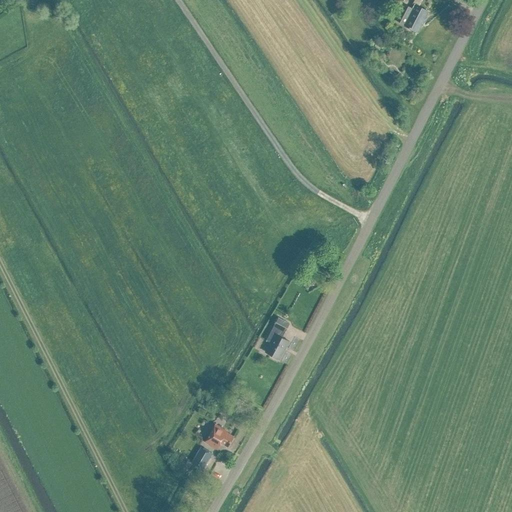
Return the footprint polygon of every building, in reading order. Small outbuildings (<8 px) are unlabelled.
[(414,0),(412,3),(414,4),(413,8),(408,5),(399,22),(417,32),(428,11),(419,6),(421,0),(414,0)] [(381,48),(375,45),(372,50),(378,53),(381,48)] [(388,56),(402,65),(409,54),(395,45),(388,56)] [(301,279),(305,288),(316,282),(312,273),(301,279)] [(285,332),(289,323),(278,317),(273,326),(266,340),(270,342),(265,351),(279,359),(289,341),(280,336),(283,331),(285,332)] [(238,406),(241,400),(231,394),(228,400),(238,406)] [(227,446),(233,436),(222,429),(223,428),(215,423),(205,440),(217,448),(220,442),(227,446)] [(201,446),(192,462),(203,468),(212,453),(201,446)] [(187,470),(191,464),(184,460),(180,467),(187,470)]
